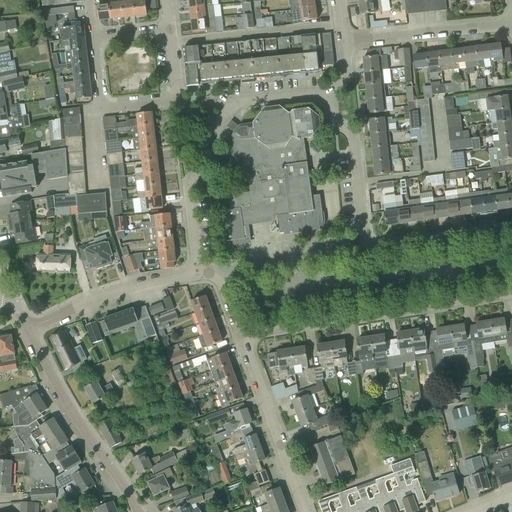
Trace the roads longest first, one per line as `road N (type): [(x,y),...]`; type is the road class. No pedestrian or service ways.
road 1 (residential): [(511,230),(372,250),(354,134),(332,121),(330,94)]
road 2 (residential): [(240,332),(511,292)]
road 3 (residential): [(180,102),(101,107),(95,37),(172,29)]
road 4 (unclassified): [(136,511),(64,403),(28,329)]
road 5 (residential): [(306,511),(240,332)]
road 6 (residential): [(28,329),(132,286),(197,275)]
road 7 (residential): [(342,44),(511,23)]
road 8 (residential): [(197,275),(188,184),(214,153),(213,134)]
road 9 (residential): [(213,134),(236,105),(330,94)]
